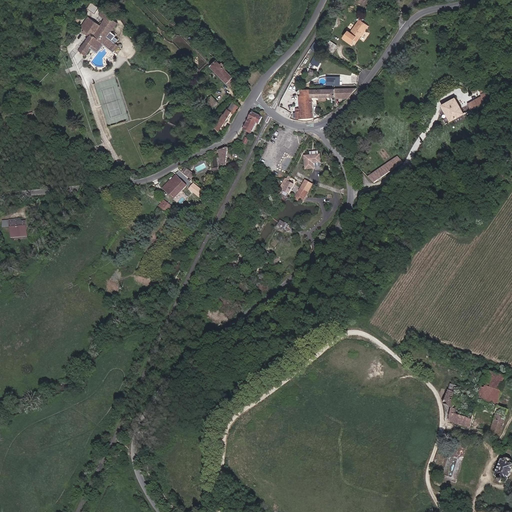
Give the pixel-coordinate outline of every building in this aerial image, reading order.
[(68,7),(72,0),(69,0),(65,7),(62,16),(65,17),(68,7)] [(96,14),(99,8),(92,3),(88,9),(96,14)] [(83,15),(80,12),(82,10),(79,8),(76,6),(72,11),(74,12),(71,16),(79,21),(83,15)] [(115,37),(116,36),(111,32),(118,23),(102,11),(100,15),(105,19),(101,26),(99,25),(92,34),(92,35),(90,36),(87,41),(79,51),(85,56),(91,48),(92,46),(97,49),(107,37),(112,40),(113,40),(116,42),(118,40),(115,37)] [(85,30),(91,19),(88,17),(81,27),(85,30)] [(92,34),(99,25),(91,19),(85,30),(92,35),(92,34)] [(358,37),(361,39),(370,25),(361,19),(352,33),(350,32),(346,38),(354,43),(356,40),(358,37)] [(112,48),(115,43),(112,40),(107,37),(97,49),(92,46),(91,48),(98,53),(104,45),(114,52),(116,51),(112,48)] [(331,41),(327,48),(334,52),(339,46),(331,41)] [(315,56),(311,63),(319,67),(323,59),(315,56)] [(237,81),(226,70),(227,69),(222,64),(221,65),(217,61),(212,66),(231,86),(237,81)] [(302,95),(300,95),(300,111),(299,111),(299,110),(296,110),(298,117),(313,116),(313,114),(313,110),(313,96),(313,89),(303,89),(303,87),(300,87),(300,91),(302,91),(302,95)] [(484,87),(479,89),(484,103),(495,99),(491,90),(486,92),(484,87)] [(219,103),(212,96),(207,100),(214,107),(219,103)] [(464,114),(462,109),(457,97),(444,104),(451,120),(464,114)] [(239,105),(232,102),(227,108),(231,111),(234,113),(239,105)] [(227,108),(212,134),(216,136),(231,111),(227,108)] [(253,134),(258,123),(260,124),(263,117),(254,113),(251,118),(246,130),(253,134)] [(228,147),(219,150),(222,160),(222,164),(226,165),(228,147)] [(313,163),(321,163),(320,155),(305,156),(306,169),(313,168),(313,166),(313,163)] [(192,179),(195,175),(186,168),(183,173),(192,179)] [(174,199),(187,186),(177,175),(171,181),(170,181),(163,188),(174,199)] [(304,180),(297,194),(303,197),(310,183),(304,180)] [(288,181),(283,190),(289,193),(294,184),(288,181)] [(205,193),(194,184),(190,189),(201,198),(205,193)] [(166,212),(171,206),(164,200),(159,206),(166,212)] [(25,229),(25,221),(21,222),(17,222),(17,219),(3,221),(4,229),(10,228),(11,235),(20,235),(20,232),(26,232),(25,229)] [(277,227),(289,233),(293,225),(281,219),(277,227)] [(28,237),(27,229),(25,229),(26,232),(20,232),(20,235),(11,235),(11,238),(28,237)] [(491,432),(501,435),(507,417),(509,409),(499,406),(508,378),(510,371),(500,368),(499,372),(494,370),(493,373),(488,371),(479,399),(477,399),(477,401),(478,401),(477,404),(471,402),(472,398),(459,393),(449,420),(471,427),(477,406),(497,413),(491,432)] [(450,390),(445,404),(453,407),(458,392),(450,390)] [(511,471),(511,458),(509,457),(506,457),(505,458),(505,459),(503,459),(496,475),(500,477),(499,479),(499,480),(499,481),(500,482),(501,482),(503,480),(504,481),(505,481),(506,481),(507,481),(508,481),(511,471)]
